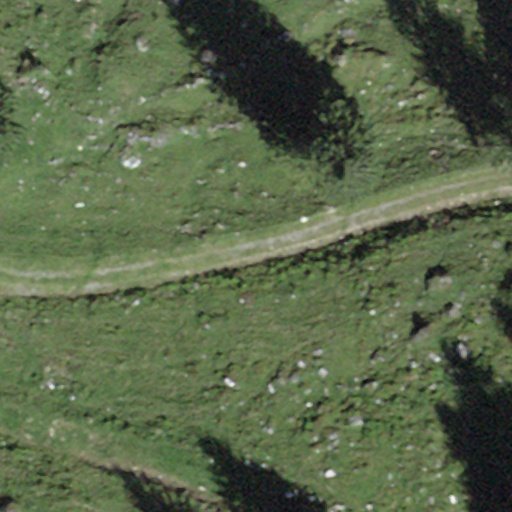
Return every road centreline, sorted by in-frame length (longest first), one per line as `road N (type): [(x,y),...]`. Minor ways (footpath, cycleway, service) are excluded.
road 1 (track): [(0,279),(45,284),(120,276),(511,185)]
road 2 (track): [(0,414),(290,511)]
